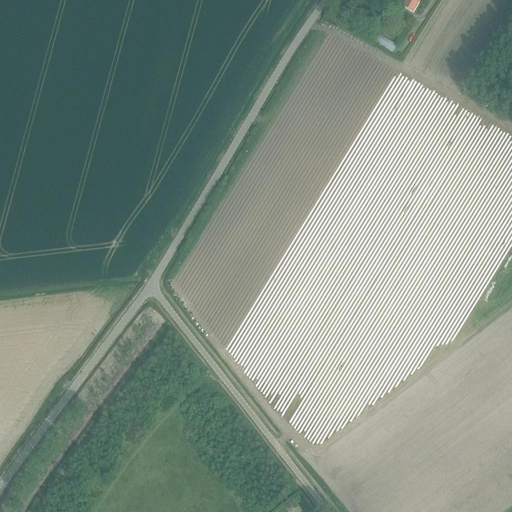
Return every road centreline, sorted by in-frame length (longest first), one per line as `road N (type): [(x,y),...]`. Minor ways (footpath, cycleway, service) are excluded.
road 1 (unclassified): [(150,286),(327,0)]
road 2 (unclassified): [(328,511),(150,286)]
road 3 (unclassified): [(0,491),(150,286)]
